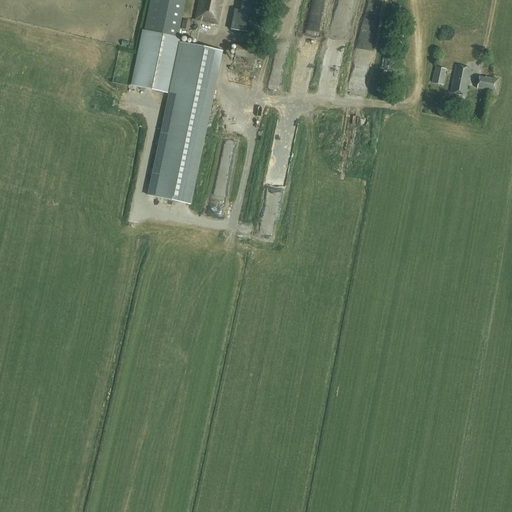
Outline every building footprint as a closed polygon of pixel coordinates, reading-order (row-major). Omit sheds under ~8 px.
[(151,0),(145,31),(144,31),(132,86),(167,93),(179,38),(177,38),(185,0),(151,0)] [(222,0),(199,0),(196,19),(218,24),(222,0)] [(241,0),(240,11),(234,10),(231,31),(260,36),(264,16),(267,0),(241,0)] [(147,200),(186,209),(219,51),(180,43),(147,200)] [(254,59),(255,47),(236,44),(235,56),(234,66),(252,69),(254,59)] [(450,92),(465,95),(471,68),(456,65),(450,92)] [(443,85),(446,69),(435,67),(432,82),(443,85)] [(306,83),(305,73),(297,74),(298,83),(306,83)] [(479,76),(477,89),(496,92),(498,79),(486,77),(485,78),(479,76)]
